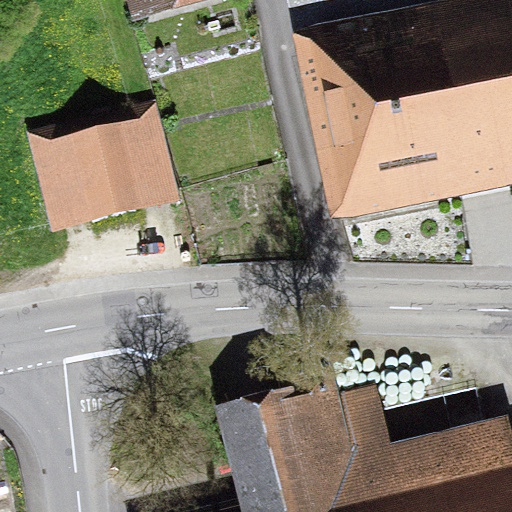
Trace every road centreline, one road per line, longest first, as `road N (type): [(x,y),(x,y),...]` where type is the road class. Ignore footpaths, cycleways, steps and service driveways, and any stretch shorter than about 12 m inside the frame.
road 1 (tertiary): [(62,326),(322,305),(511,307)]
road 2 (tertiary): [(62,326),(81,511)]
